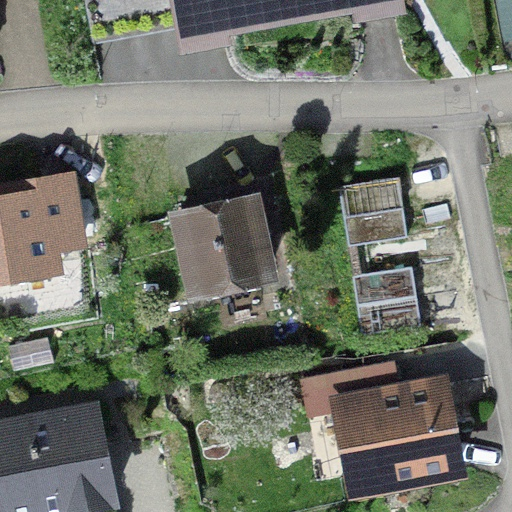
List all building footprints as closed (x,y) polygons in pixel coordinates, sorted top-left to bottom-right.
[(404,0),(169,0),(180,54),(231,45),(229,36),(350,13),(352,23),(407,12),(404,0)] [(511,0),(496,0),(503,34),(511,32),(511,0)] [(17,180),(0,182),(0,274),(65,265),(62,244),(88,240),(77,163),(16,172),(17,180)] [(397,172),(338,182),(348,241),(407,231),(397,172)] [(259,179),(167,199),(186,287),(195,285),(198,295),(265,281),(263,271),(279,267),(259,179)] [(412,263),(353,274),(363,329),(422,318),(412,263)] [(229,321),(263,313),(257,289),(223,296),(229,321)] [(395,361),(300,379),(307,418),(331,413),(348,502),(468,480),(448,373),(399,382),(395,361)] [(98,391),(0,411),(0,511),(39,511),(120,496),(98,391)]
